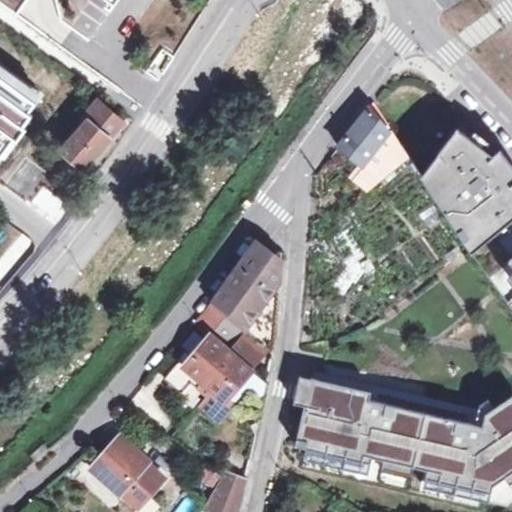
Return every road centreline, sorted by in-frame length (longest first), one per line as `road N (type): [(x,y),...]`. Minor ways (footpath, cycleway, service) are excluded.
road 1 (residential): [(0,510),(120,390),(282,190)]
road 2 (tertiary): [(0,324),(94,217),(234,0)]
road 3 (residential): [(251,511),(279,395),(297,241),(282,190)]
road 4 (residential): [(282,190),(417,13)]
road 5 (secondary): [(417,13),(511,128)]
